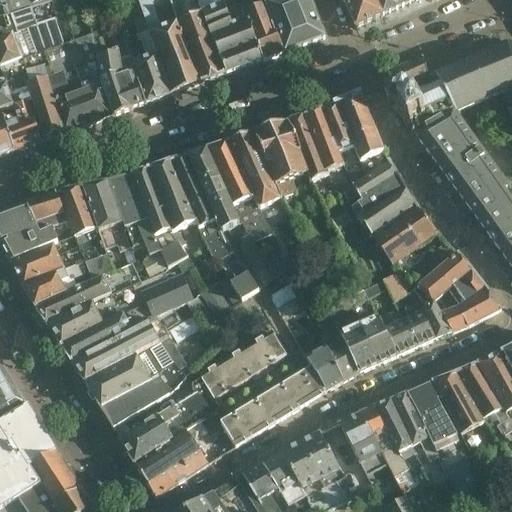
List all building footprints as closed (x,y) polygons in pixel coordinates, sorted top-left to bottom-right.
[(0,0),(0,19),(11,16),(31,9),(50,4),(49,0),(0,0)] [(86,0),(85,3),(86,7),(90,9),(94,8),(96,4),(94,0),(86,0)] [(158,0),(136,0),(144,19),(171,98),(201,88),(201,87),(202,87),(178,24),(177,24),(161,30),(151,3),(158,0)] [(181,0),(168,0),(178,24),(202,87),(223,79),(224,79),(200,15),(186,21),(182,12),(186,11),(181,0)] [(214,0),(206,0),(197,4),(201,15),(200,15),(224,79),(264,64),(246,21),(243,22),(241,16),(238,7),(236,7),(233,0),(222,0),(220,1),(222,7),(218,8),(214,0)] [(241,5),(238,7),(241,16),(243,22),(246,21),(264,64),(264,63),(283,57),(284,56),(265,5),(263,6),(259,0),(248,0),(253,11),(245,14),(241,5)] [(266,0),(268,4),(265,5),(284,56),(294,53),(316,45),(316,44),(325,41),(315,16),(316,16),(311,5),(308,0),(266,0)] [(341,0),(355,30),(354,30),(355,31),(383,18),(374,0),(341,0)] [(374,0),(383,18),(418,2),(416,0),(374,0)] [(11,16),(0,19),(0,44),(19,37),(18,35),(22,33),(31,58),(42,54),(64,46),(62,40),(56,21),(37,27),(31,9),(11,16)] [(135,64),(133,64),(146,107),(146,106),(171,98),(144,19),(134,23),(140,39),(147,59),(135,64)] [(98,56),(97,56),(114,119),(133,112),(146,107),(133,64),(135,64),(123,31),(111,36),(116,50),(98,56)] [(0,44),(0,70),(2,70),(7,87),(11,98),(20,95),(28,93),(28,91),(18,64),(31,58),(22,33),(18,35),(19,37),(0,44)] [(64,46),(42,54),(53,88),(50,89),(64,137),(114,119),(97,56),(98,56),(92,36),(64,46)] [(511,47),(507,47),(470,62),(442,75),(446,83),(455,101),(461,114),(491,102),(509,94),(511,98),(511,111),(495,123),(504,135),(509,132),(511,135),(511,47)] [(31,58),(18,64),(28,91),(28,93),(45,143),(63,137),(63,138),(64,137),(50,89),(53,88),(42,54),(31,58)] [(415,136),(511,269),(511,196),(501,181),(500,182),(464,132),(466,131),(454,116),(455,115),(456,116),(461,114),(455,101),(446,83),(442,75),(429,81),(423,63),(424,63),(424,62),(385,79),(383,86),(388,99),(390,102),(391,101),(413,133),(410,135),(412,138),(415,136)] [(0,114),(14,109),(24,105),(20,95),(11,98),(7,87),(0,89),(0,114)] [(333,109),(322,113),(339,156),(348,153),(354,167),(359,165),(360,166),(365,179),(388,163),(384,155),(359,98),(337,108),(333,109)] [(17,118),(4,122),(15,155),(42,145),(42,144),(41,145),(33,118),(29,103),(24,105),(14,109),(17,118)] [(321,113),(304,119),(305,121),(331,174),(344,168),(339,156),(322,113),(321,113)] [(3,120),(0,120),(0,160),(14,155),(15,155),(4,122),(3,120)] [(291,125),(290,125),(317,183),(328,178),(327,175),(331,174),(305,121),(291,125)] [(290,125),(253,138),(285,200),(295,196),(294,192),(291,184),(307,178),(310,185),(317,183),(290,125)] [(230,145),(229,146),(235,156),(264,211),(280,202),(281,203),(282,202),(282,201),(285,200),(253,138),(230,146),(230,145)] [(206,154),(205,154),(243,226),(242,226),(248,237),(253,246),(274,236),(266,223),(265,223),(260,213),(264,211),(235,156),(229,146),(217,150),(206,153),(206,154)] [(188,159),(188,160),(196,176),(226,233),(238,228),(239,228),(240,227),(242,226),(243,226),(205,154),(188,160),(188,159)] [(188,160),(171,165),(171,166),(200,225),(196,226),(199,233),(215,266),(234,254),(223,235),(224,235),(223,234),(226,233),(196,176),(188,160)] [(361,203),(351,210),(357,220),(358,220),(362,225),(373,240),(416,209),(388,163),(365,179),(353,187),(352,188),(361,203)] [(131,178),(130,179),(161,254),(160,255),(168,271),(177,266),(188,261),(182,249),(186,247),(181,237),(179,238),(177,234),(196,226),(200,225),(171,166),(171,165),(131,178)] [(130,179),(107,184),(121,225),(131,252),(135,265),(142,262),(138,253),(145,250),(149,259),(160,255),(161,254),(130,179)] [(82,189),(82,190),(82,191),(101,242),(105,253),(117,249),(120,255),(123,254),(131,252),(121,225),(107,184),(83,190),(82,189)] [(82,191),(53,202),(72,238),(79,251),(101,242),(82,191)] [(53,202),(0,218),(0,246),(9,263),(54,246),(65,242),(65,241),(72,238),(53,202)] [(416,209),(373,240),(374,240),(392,268),(437,236),(428,225),(418,212),(416,209)] [(248,237),(239,242),(242,248),(240,249),(263,288),(273,283),(252,246),(253,246),(248,237)] [(54,246),(9,263),(36,309),(97,283),(87,265),(79,251),(72,238),(65,241),(65,242),(69,249),(73,249),(75,254),(55,261),(53,255),(56,250),(54,246)] [(97,283),(36,309),(47,327),(142,285),(132,266),(129,267),(115,274),(107,256),(87,265),(97,283)] [(414,292),(413,292),(414,294),(417,297),(426,310),(433,304),(434,303),(435,304),(449,293),(472,273),(457,256),(456,256),(457,257),(417,289),(414,292)] [(188,261),(177,266),(182,276),(193,270),(188,261)] [(400,272),(382,283),(382,284),(386,294),(394,306),(414,294),(413,292),(414,292),(400,272)] [(434,303),(433,304),(453,336),(501,313),(472,273),(449,293),(435,304),(434,303)] [(142,285),(47,327),(74,369),(159,322),(173,315),(194,304),(181,277),(168,284),(164,275),(142,285)] [(231,286),(242,305),(259,294),(249,276),(231,286)] [(219,286),(234,309),(242,305),(231,286),(227,280),(219,286)] [(290,286),(300,303),(307,299),(298,282),(290,286)] [(382,284),(363,294),(364,295),(368,300),(369,303),(386,294),(382,284)] [(201,297),(215,321),(230,311),(215,288),(201,297)] [(364,295),(356,299),(359,305),(368,300),(364,295)] [(421,314),(417,316),(424,332),(429,330),(436,343),(453,336),(433,304),(426,310),(421,314)] [(397,312),(379,321),(384,332),(398,360),(403,358),(417,352),(403,323),(402,323),(397,312)] [(173,315),(159,322),(167,337),(182,328),(173,315)] [(328,316),(322,319),(328,331),(326,332),(334,347),(327,350),(326,349),(344,385),(347,383),(360,377),(342,342),(339,336),(332,324),(331,321),(330,320),(328,316)] [(417,316),(403,323),(417,352),(436,343),(429,330),(424,332),(417,316)] [(374,321),(358,327),(379,368),(398,360),(384,332),(379,321),(378,319),(374,321)] [(159,322),(74,369),(84,385),(161,346),(170,342),(167,337),(159,322)] [(339,336),(342,342),(360,377),(379,368),(358,327),(356,328),(339,336)] [(272,334),(259,341),(275,367),(287,359),(272,334)] [(306,335),(294,341),(305,360),(305,361),(306,363),(307,362),(311,370),(325,396),(344,385),(326,349),(317,354),(306,335)] [(259,341),(247,349),(263,374),(275,367),(259,341)] [(161,346),(84,385),(84,386),(102,413),(175,365),(161,346)] [(247,349),(235,356),(251,382),(263,374),(247,349)] [(505,352),(501,354),(511,374),(511,349),(510,351),(509,350),(505,352)] [(476,367),(503,411),(509,421),(500,426),(497,428),(502,439),(511,433),(511,374),(501,354),(500,355),(501,356),(476,367)] [(235,356),(223,363),(239,389),(251,382),(235,356)] [(223,363),(211,370),(227,396),(239,389),(223,363)] [(0,424),(26,409),(0,364),(0,424)] [(175,365),(102,413),(113,431),(171,399),(171,398),(187,381),(175,365)] [(456,376),(483,420),(484,422),(494,416),(500,426),(509,421),(503,411),(476,367),(467,371),(456,376)] [(210,396),(214,404),(227,396),(211,370),(199,378),(200,381),(210,396)] [(250,408),(220,426),(235,451),(297,413),(325,396),(311,370),(286,386),(282,388),(250,408)] [(433,385),(457,433),(460,438),(485,425),(484,422),(483,420),(456,376),(433,385)] [(119,442),(135,467),(172,442),(186,434),(187,434),(218,415),(208,398),(210,396),(200,381),(191,386),(196,394),(173,410),(173,409),(158,419),(121,443),(120,441),(119,442)] [(408,396),(407,396),(434,448),(436,453),(459,443),(456,438),(457,438),(454,432),(457,433),(433,385),(432,385),(408,396)] [(407,396),(391,403),(415,449),(420,446),(429,464),(440,459),(436,453),(434,448),(407,396)] [(374,410),(373,411),(402,464),(403,463),(416,456),(412,450),(413,449),(413,450),(415,449),(391,403),(389,404),(374,410)] [(26,409),(0,424),(0,511),(1,511),(43,488),(32,470),(56,455),(50,445),(45,438),(46,437),(39,426),(38,426),(27,409),(27,410),(26,409)] [(361,416),(375,442),(386,463),(395,480),(394,481),(403,496),(411,491),(402,476),(409,473),(403,463),(402,464),(373,411),(361,416)] [(340,427),(339,427),(340,429),(343,435),(361,468),(361,467),(365,474),(384,463),(390,472),(369,484),(374,493),(394,481),(395,480),(386,463),(375,442),(361,416),(360,417),(340,427)] [(135,467),(157,501),(208,468),(187,434),(186,434),(172,442),(135,467)] [(320,436),(301,446),(335,511),(347,505),(337,485),(344,481),(341,475),(320,436)] [(301,446),(279,458),(302,495),(308,505),(311,511),(334,511),(335,511),(301,446)] [(87,511),(91,510),(56,455),(32,470),(43,488),(1,511),(87,511)] [(279,458),(263,466),(287,508),(284,510),(285,511),(296,511),(308,505),(302,495),(279,458)] [(468,463),(446,474),(465,511),(466,511),(484,503),(467,470),(471,468),(468,463)] [(263,466),(243,479),(263,511),(285,511),(284,510),(287,508),(263,466)] [(263,511),(243,479),(184,511),(263,511)] [(412,511),(406,499),(384,511),(412,511)] [(464,511),(459,502),(445,510),(446,511),(464,511)]
